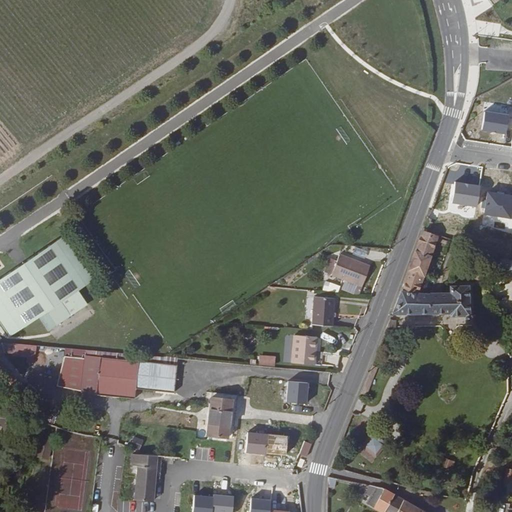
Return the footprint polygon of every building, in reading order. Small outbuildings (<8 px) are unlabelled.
[(506,114),(485,111),(482,131),(504,134),(506,114)] [(476,185),(454,183),(451,203),(474,206),(476,185)] [(511,214),(511,195),(486,192),(484,214),(511,218),(511,214)] [(445,203),(437,199),(431,216),(440,219),(445,203)] [(99,275),(70,232),(25,263),(0,280),(0,309),(16,331),(40,314),(78,288),(99,275)] [(418,296),(438,241),(424,234),(394,315),(451,314),(451,316),(467,316),(466,319),(471,319),(469,288),(452,288),(451,295),(418,296)] [(366,289),(373,270),(343,258),(336,277),(366,289)] [(49,327),(87,302),(78,288),(40,314),(49,327)] [(336,328),(338,301),(318,299),(316,327),(336,328)] [(314,366),(315,353),(317,353),(319,340),(296,338),(294,365),(314,366)] [(0,353),(28,356),(28,346),(0,344),(0,353)] [(179,368),(179,360),(166,359),(85,351),(84,358),(64,356),(60,394),(100,398),(104,360),(179,368)] [(276,360),(262,359),(262,368),(276,369),(276,360)] [(177,396),(180,368),(179,368),(104,360),(100,398),(137,403),(138,392),(177,396)] [(210,438),(230,441),(234,402),(214,400),(213,411),(210,438)] [(388,445),(375,434),(364,447),(377,458),(388,445)] [(132,445),(142,448),(144,440),(134,437),(132,445)] [(48,460),(53,443),(42,440),(36,457),(48,460)] [(305,441),(300,453),(307,456),(312,444),(305,441)] [(360,452),(373,463),(377,458),(364,447),(360,452)] [(137,500),(155,502),(160,457),(141,455),(135,454),(134,465),(141,465),(137,500)] [(300,458),(296,465),(302,468),(305,460),(300,458)] [(364,502),(381,511),(421,511),(385,491),(372,487),(364,502)]
